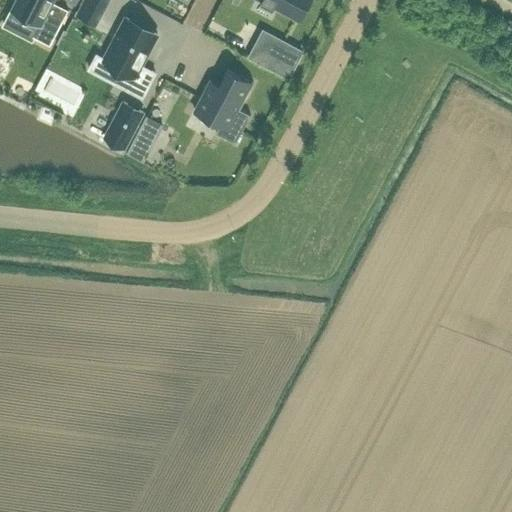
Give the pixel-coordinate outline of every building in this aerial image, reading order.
[(16,0),(4,24),(32,38),(33,35),(50,44),(68,9),(52,1),(52,0),(16,0)] [(260,0),(260,1),(262,1),(262,0),(264,0),(273,4),(272,7),(273,7),(274,5),(291,14),(298,0),(260,0)] [(84,2),(77,14),(95,24),(101,12),(84,2)] [(155,71),(141,63),(158,33),(126,16),(103,58),(121,67),(114,80),(142,95),(155,71)] [(271,67),(288,76),(302,50),(285,41),(271,67)] [(212,79),(210,78),(194,108),(220,122),(216,131),(236,142),(251,113),(239,107),(247,92),(253,81),(252,80),(251,81),(241,76),(227,68),(219,83),(212,79)] [(124,100),(105,136),(124,146),(143,111),(139,108),(128,102),(124,100)] [(137,134),(155,143),(165,124),(147,114),(137,134)] [(353,155),(360,143),(336,129),(328,141),(353,155)]
